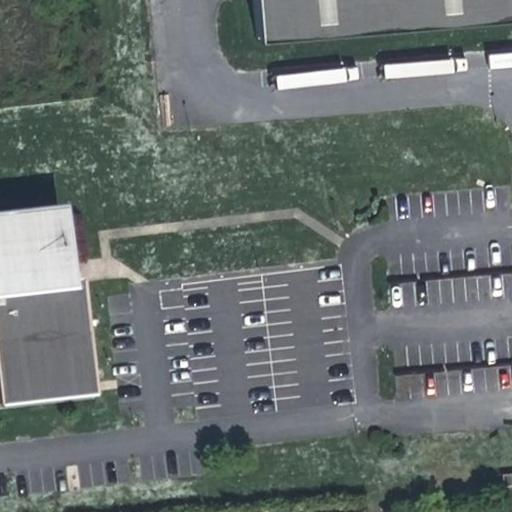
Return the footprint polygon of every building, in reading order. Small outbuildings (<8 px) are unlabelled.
[(511,0),(250,0),(254,41),(511,25),(511,0)] [(0,225),(0,234),(58,230),(57,221),(0,225)] [(58,230),(0,234),(0,374),(1,392),(73,385),(71,358),(81,358),(80,344),(71,346),(68,310),(84,309),(82,283),(65,285),(61,246),(59,246),(58,230)] [(0,374),(0,400),(91,393),(84,309),(68,310),(71,346),(80,344),(81,358),(71,358),(73,385),(1,392),(0,374)] [(475,392),(497,390),(495,367),(473,368),(475,392)]
